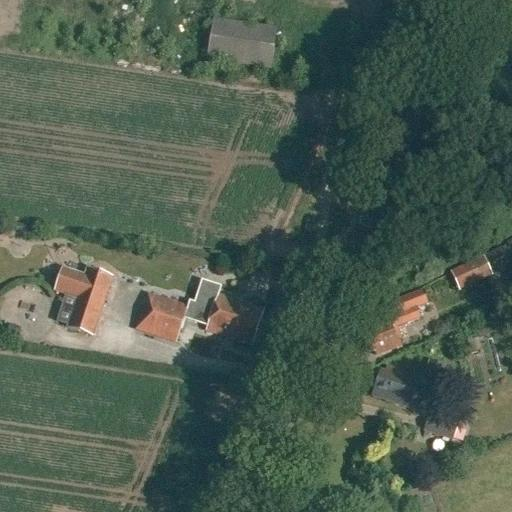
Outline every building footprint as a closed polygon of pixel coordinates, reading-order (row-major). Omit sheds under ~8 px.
[(145,50),(157,50),(157,2),(145,2),(145,50)] [(268,69),(275,30),(212,20),(206,60),(268,69)] [(451,274),(456,286),(489,271),(483,259),(451,274)] [(56,323),(67,327),(67,329),(92,338),(111,279),(86,270),(84,277),(61,270),(54,292),(65,296),(56,323)] [(386,319),(360,331),(362,336),(369,353),(373,351),(375,356),(403,345),(395,327),(421,317),(417,307),(428,302),(423,289),(381,306),(386,319)] [(135,331),(175,345),(187,308),(147,295),(135,331)] [(215,299),(203,334),(248,349),(260,314),(215,299)] [(472,327),(474,332),(470,333),(470,332),(458,335),(464,358),(476,355),(472,342),(477,339),(478,341),(509,326),(502,313),(472,327)] [(374,389),(375,389),(372,397),(410,409),(420,379),(386,368),(384,373),(380,372),(374,389)] [(422,432),(452,442),(456,427),(427,417),(422,432)]
